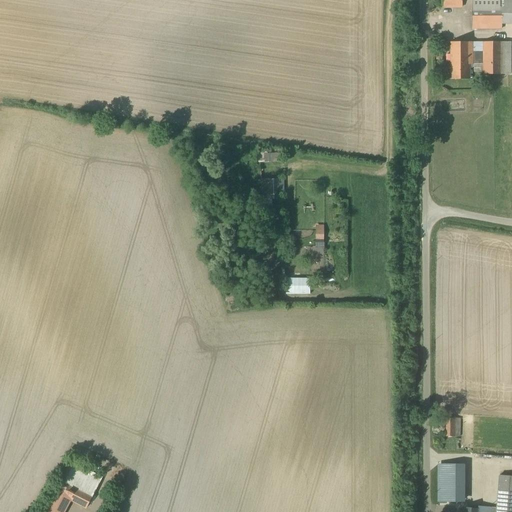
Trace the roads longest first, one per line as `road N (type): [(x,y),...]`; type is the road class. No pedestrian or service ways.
road 1 (unclassified): [(426,511),(425,208)]
road 2 (unclassified): [(425,208),(425,0)]
